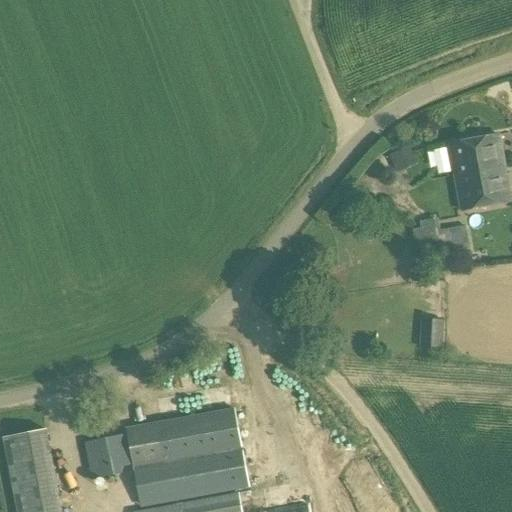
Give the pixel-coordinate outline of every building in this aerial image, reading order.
[(498,135),(449,144),(461,210),(511,201),(498,135)] [(417,164),(409,147),(389,156),(397,173),(417,164)] [(458,270),(450,229),(440,231),(439,225),(412,230),(421,277),(458,270)] [(442,349),(444,321),(421,319),(419,347),(442,349)] [(249,488),(234,409),(128,429),(129,435),(85,443),(92,479),(124,473),(123,466),(134,464),(142,507),(249,488)] [(18,511),(61,511),(45,428),(4,436),(18,511)] [(243,511),(240,493),(135,511),(243,511)]
